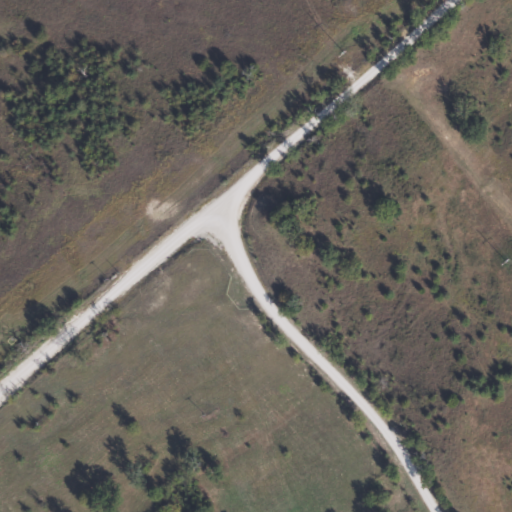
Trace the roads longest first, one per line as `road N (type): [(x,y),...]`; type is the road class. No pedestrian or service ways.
road 1 (residential): [(0,404),(461,0)]
road 2 (residential): [(431,511),(337,353),(271,291),(220,204)]
